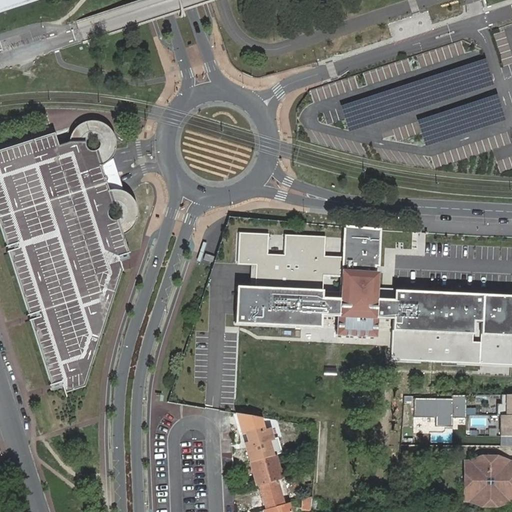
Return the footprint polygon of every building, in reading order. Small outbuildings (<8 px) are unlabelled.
[(398,20),(388,24),(394,38),(404,34),(398,20)] [(415,110),(492,84),(484,60),(341,107),(349,131),(415,110)] [(496,96),(418,121),(426,146),(504,120),(496,96)] [(56,133),(1,150),(5,163),(1,165),(0,165),(0,223),(7,246),(17,243),(18,245),(19,248),(9,251),(29,315),(39,312),(40,314),(41,316),(30,320),(51,385),(61,381),(63,385),(65,393),(85,386),(123,270),(119,259),(118,256),(129,252),(123,234),(129,231),(133,227),(137,222),(139,216),(139,212),(138,206),(135,200),(131,195),(129,193),(126,191),(120,189),(113,189),(108,190),(107,187),(106,183),(109,181),(111,179),(112,176),(109,174),(105,173),(103,174),(102,170),(101,167),(106,164),(110,161),(113,158),(115,154),(117,148),(117,143),(116,136),(111,129),(106,124),(102,122),(98,121),(93,121),(88,122),(82,124),(77,128),(73,134),(71,138),(71,143),(68,144),(60,146),(56,133)] [(321,316),(338,317),(337,336),(373,338),(373,318),(383,319),(391,320),(389,359),(511,364),(511,339),(511,297),(393,292),(392,300),(384,300),(374,299),(375,288),(379,230),(342,229),(341,259),(324,258),(325,237),(285,235),(284,256),(267,255),(268,235),(239,233),(237,264),(256,265),(254,289),(234,288),(232,325),(320,329),(321,316)] [(207,244),(203,242),(197,261),(201,262),(207,244)] [(214,256),(206,253),(203,261),(211,264),(214,256)] [(188,350),(176,392),(192,397),(204,354),(188,350)] [(496,405),(496,416),(500,416),(511,416),(511,395),(500,396),(500,405),(496,405)] [(451,400),(413,400),(413,418),(434,418),(434,426),(451,426),(451,418),(465,418),(465,396),(451,396),(451,400)] [(511,416),(500,416),(500,437),(511,437),(511,416)] [(348,499),(351,421),(319,419),(315,498),(348,499)] [(248,445),(251,459),(273,453),(270,440),(274,439),(272,428),(262,430),(261,426),(248,429),(250,440),(252,444),(248,445)] [(273,453),(251,459),(256,483),(259,483),(276,479),(280,478),(275,453),(273,453)] [(467,475),(467,488),(466,501),(479,502),(493,502),(511,503),(511,493),(511,488),(510,488),(506,488),(506,476),(511,476),(511,473),(511,462),(494,462),(480,462),(467,461),(467,475)] [(276,479),(259,483),(266,506),(282,503),(276,479)] [(259,483),(256,483),(262,507),(266,506),(259,483)] [(302,497),(302,510),(312,510),(312,497),(302,497)] [(266,506),(262,507),(263,511),(288,511),(286,502),(282,503),(266,506)]
